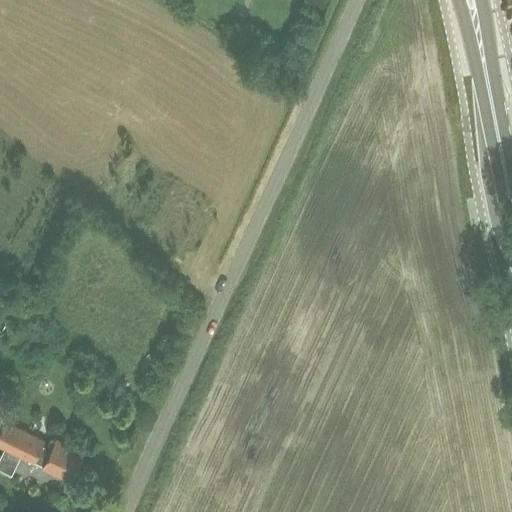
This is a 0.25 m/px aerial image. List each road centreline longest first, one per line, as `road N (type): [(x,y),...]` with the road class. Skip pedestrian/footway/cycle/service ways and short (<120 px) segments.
road 1 (unclassified): [(123,511),(357,0)]
road 2 (secondary): [(511,223),(467,0)]
